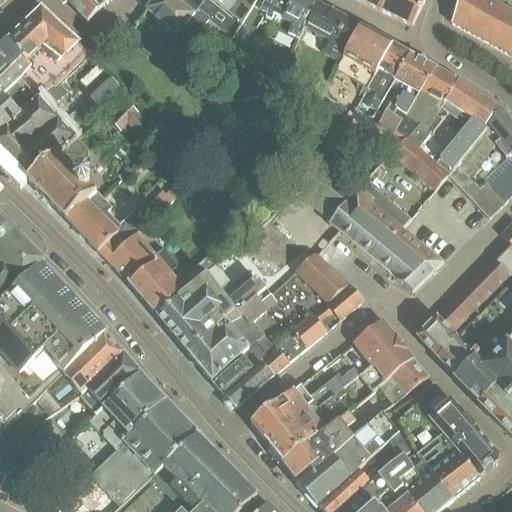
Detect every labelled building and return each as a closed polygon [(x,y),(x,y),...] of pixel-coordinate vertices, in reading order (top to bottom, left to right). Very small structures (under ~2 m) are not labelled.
[(0,0),(0,11),(15,0),(0,0)] [(63,0),(89,25),(114,0),(63,0)] [(175,0),(156,0),(146,13),(176,39),(178,40),(184,33),(193,41),(209,24),(198,16),(196,18),(175,0)] [(175,0),(196,18),(198,16),(209,24),(235,44),(261,0),(175,0)] [(261,0),(235,44),(245,51),(248,46),(251,48),(255,42),(251,40),(263,18),(259,15),(266,2),(270,4),(272,0),(261,0)] [(266,2),(259,15),(263,18),(264,17),(271,21),(273,18),(282,22),(282,23),(278,31),(288,36),(296,40),(315,4),(308,0),(307,0),(272,0),(270,4),(266,2)] [(354,0),(360,3),(380,13),(386,0),(354,0)] [(386,0),(380,13),(386,16),(413,29),(426,1),(427,1),(425,0),(386,0)] [(511,0),(461,0),(452,26),(488,45),(511,58),(511,13),(489,1),(489,0),(511,0)] [(331,13),(315,4),(296,40),(289,53),(294,55),(296,51),(299,42),(300,43),(305,32),(318,39),(329,45),(323,55),(341,65),(361,29),(331,13)] [(27,73),(14,87),(35,106),(52,90),(54,92),(60,86),(81,64),(90,54),(42,11),(5,46),(21,61),(33,72),(30,76),(27,73)] [(361,29),(341,65),(339,69),(369,85),(392,46),(361,29)] [(0,82),(21,61),(5,46),(0,51),(0,82)] [(392,46),(369,85),(367,88),(377,94),(368,109),(377,114),(395,84),(411,57),(392,46)] [(383,119),(378,127),(389,134),(393,136),(403,143),(405,140),(419,125),(418,125),(406,118),(419,97),(435,71),(426,65),(419,62),(411,57),(395,84),(402,88),(383,119)] [(273,58),(269,67),(282,73),(286,65),(273,58)] [(0,82),(0,103),(14,87),(27,73),(30,76),(33,72),(21,61),(0,82)] [(419,97),(406,118),(418,125),(419,125),(429,132),(441,111),(446,103),(458,84),(438,72),(435,71),(419,97)] [(403,143),(390,157),(436,195),(436,194),(445,182),(449,178),(453,172),(487,131),(485,129),(499,111),(459,83),(458,84),(446,103),(458,110),(453,119),(466,127),(436,165),(405,140),(403,143)] [(19,124),(0,142),(0,155),(28,182),(77,140),(50,111),(68,96),(60,86),(54,92),(52,90),(35,106),(18,122),(19,124)] [(0,142),(19,124),(18,122),(35,106),(14,87),(0,103),(0,142)] [(112,125),(121,134),(129,126),(148,146),(159,134),(130,107),(112,125)] [(348,121),(364,131),(371,119),(355,109),(350,117),(348,121)] [(453,172),(449,178),(487,217),(491,221),(506,207),(490,190),(486,186),(481,191),(470,180),(496,148),(507,162),(509,159),(511,161),(511,124),(502,112),(499,111),(485,129),(487,131),(453,172)] [(364,131),(348,121),(345,119),(307,173),(348,204),(360,192),(336,174),(343,163),(344,164),(364,131)] [(28,182),(27,183),(42,198),(52,208),(67,223),(98,195),(91,189),(91,183),(87,179),(81,178),(76,173),(80,169),(89,161),(89,159),(89,153),(77,140),(28,182)] [(363,188),(365,185),(373,176),(354,161),(344,173),(363,188)] [(511,180),(506,174),(498,182),(511,197),(511,180)] [(511,197),(498,182),(490,190),(506,207),(507,206),(511,200),(511,197)] [(348,204),(329,229),(410,295),(442,264),(402,231),(410,221),(365,185),(363,188),(360,192),(348,204)] [(167,197),(163,192),(151,205),(161,216),(179,199),(173,191),(167,197)] [(98,195),(67,223),(98,256),(108,265),(140,236),(145,231),(135,220),(123,231),(112,219),(108,216),(113,211),(98,195)] [(0,310),(3,307),(45,268),(47,266),(0,218),(0,310)] [(458,341),(437,320),(418,340),(438,362),(456,380),(454,382),(470,398),(472,397),(478,404),(477,405),(479,407),(479,408),(511,440),(511,227),(501,239),(511,249),(496,263),(495,262),(494,262),(511,280),(511,284),(500,297),(489,309),(477,321),(467,331),(458,341)] [(140,236),(108,265),(129,287),(158,321),(217,270),(222,266),(219,263),(213,255),(183,281),(188,287),(183,290),(173,277),(180,271),(178,268),(178,262),(174,258),(168,256),(164,250),(156,256),(140,236)] [(328,309),(349,290),(316,257),(295,276),(328,309)] [(511,284),(511,280),(494,262),(480,277),(500,297),(511,284)] [(0,438),(40,403),(49,393),(51,391),(53,393),(63,381),(62,380),(108,335),(87,313),(45,268),(3,307),(0,310),(0,438)] [(217,270),(158,321),(187,355),(234,314),(237,318),(257,301),(268,292),(257,280),(229,304),(220,294),(230,287),(217,270)] [(500,297),(480,277),(468,289),(489,309),(500,297)] [(489,309),(468,289),(457,301),(477,321),(489,309)] [(328,309),(315,320),(321,327),(333,317),(341,325),(364,305),(349,290),(328,309)] [(254,326),(268,314),(267,313),(276,305),(271,299),(271,298),(261,306),(257,301),(237,318),(234,314),(187,355),(213,386),(256,348),(266,360),(277,351),(275,349),(274,350),(254,326)] [(457,301),(447,311),(467,331),(477,321),(457,301)] [(467,331),(447,311),(438,320),(437,320),(458,341),(467,331)] [(254,372),(225,398),(236,410),(237,410),(239,409),(247,402),(248,403),(252,400),(251,399),(273,380),(292,365),(304,355),(327,335),(321,327),(315,320),(314,318),(293,334),(294,334),(275,349),(277,351),(272,355),(266,360),(267,361),(254,372)] [(385,386),(414,360),(408,352),(408,351),(399,339),(398,339),(384,322),(354,347),(368,364),(371,369),(361,378),(359,379),(373,396),(379,391),(383,387),(385,386)] [(49,393),(46,396),(61,413),(79,401),(80,402),(126,359),(124,356),(109,337),(108,335),(62,380),(64,381),(53,393),(51,391),(49,393)] [(225,398),(267,361),(266,360),(256,348),(213,386),(213,387),(214,386),(225,398)] [(126,359),(80,402),(96,420),(105,412),(142,378),(141,377),(126,359)] [(385,386),(383,387),(379,391),(394,410),(407,399),(429,380),(414,361),(415,361),(414,360),(385,386)] [(252,426),(251,427),(252,427),(252,428),(264,442),(303,412),(304,412),(314,404),(320,411),(335,398),(344,391),(359,379),(361,378),(355,370),(342,380),(340,377),(311,399),(303,388),(301,387),(297,390),(294,392),(294,393),(275,408),(272,405),(267,409),(270,412),(253,426),(252,426)] [(167,405),(142,378),(105,412),(96,420),(90,425),(116,454),(167,405)] [(434,385),(413,402),(446,442),(468,424),(464,421),(457,413),(434,385)] [(335,398),(320,411),(333,428),(340,423),(350,415),(340,402),(347,396),(344,391),(335,398)] [(446,442),(413,402),(392,419),(415,456),(454,503),(479,483),(446,442)] [(303,412),(264,442),(285,468),(327,433),(333,428),(320,411),(314,404),(304,412),(303,412)] [(75,494),(63,507),(58,511),(119,511),(198,437),(167,405),(116,454),(90,480),(107,497),(93,511),(75,494)] [(340,423),(333,428),(327,433),(285,468),(298,484),(327,461),(329,464),(354,442),(345,430),(356,422),(350,415),(340,423)] [(329,464),(327,461),(298,484),(321,511),(367,468),(398,439),(384,418),(354,442),(329,464)] [(468,424),(446,442),(479,483),(497,468),(497,458),(468,424)] [(224,464),(198,437),(119,511),(127,511),(152,488),(174,511),(197,511),(211,498),(208,494),(215,487),(207,480),(224,464)] [(408,455),(398,439),(367,468),(321,511),(344,511),(360,497),(386,474),(404,458),(408,455)] [(17,471),(0,492),(0,495),(15,504),(15,503),(31,485),(48,464),(31,454),(17,471)] [(415,456),(406,462),(410,471),(398,482),(402,489),(419,511),(443,511),(454,503),(415,456)] [(381,502),(369,511),(387,511),(389,511),(384,504),(402,489),(398,482),(410,471),(406,462),(404,458),(386,474),(393,484),(379,498),(381,502)] [(0,492),(17,471),(0,461),(0,492)] [(245,511),(258,499),(224,464),(207,480),(215,487),(208,494),(211,498),(197,511),(174,511),(152,488),(127,511),(245,511)] [(393,484),(386,474),(360,497),(344,511),(369,511),(381,502),(379,498),(393,484)] [(31,485),(15,503),(30,511),(58,511),(63,507),(31,485)] [(419,511),(402,489),(384,504),(389,511),(387,511),(419,511)]
